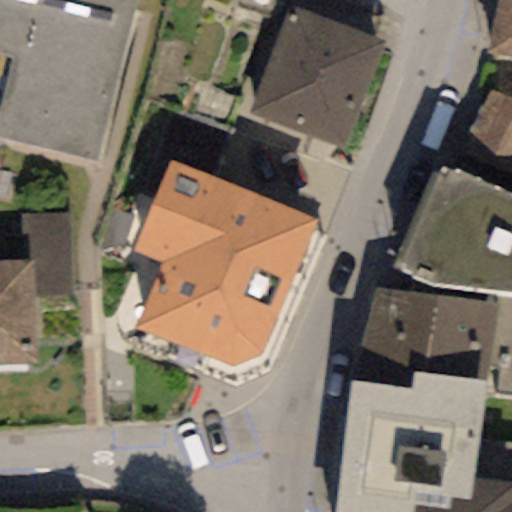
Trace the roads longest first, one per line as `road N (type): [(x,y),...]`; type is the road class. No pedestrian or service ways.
road 1 (tertiary): [(279,511),(306,385),(441,0)]
road 2 (residential): [(236,511),(71,455),(0,456)]
